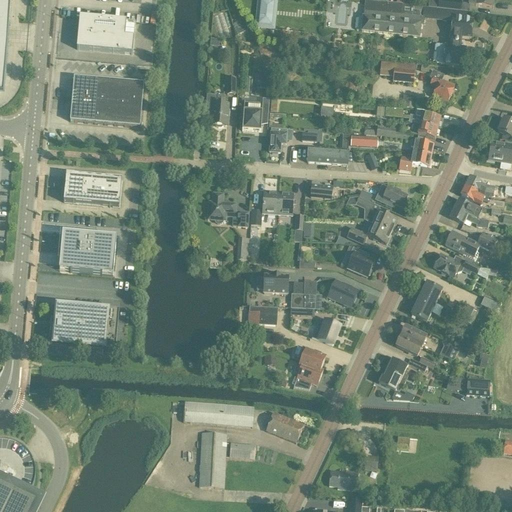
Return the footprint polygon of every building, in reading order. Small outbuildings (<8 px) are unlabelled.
[(0,0),(0,87),(1,86),(2,85),(3,84),(3,83),(4,82),(4,81),(4,79),(5,78),(5,77),(10,0),(0,0)] [(274,0),(257,0),(254,30),(274,32),(278,0),(274,0)] [(433,0),(431,0),(431,9),(460,12),(461,3),(433,0)] [(469,0),(469,6),(493,9),(493,0),(469,0)] [(342,3),(331,2),(330,21),(341,21),(342,3)] [(356,20),(355,30),(357,33),(419,40),(421,25),(419,24),(420,19),(419,19),(420,12),(412,11),(412,13),(408,12),(409,7),(402,6),(366,2),(364,19),(357,18),(356,20)] [(424,10),(423,18),(452,21),(450,41),(451,41),(450,47),(445,46),(445,47),(436,46),(435,47),(434,53),(435,54),(436,54),(436,64),(436,65),(463,68),(465,50),(461,49),(461,42),(462,42),(462,40),(472,41),(473,24),(464,23),(465,14),(424,10)] [(78,35),(134,40),(135,24),(80,19),(82,20),(80,35),(78,35)] [(77,51),(133,56),(134,40),(78,35),(80,35),(79,50),(77,50),(77,51)] [(278,36),(277,45),(298,47),(299,38),(278,36)] [(381,63),(380,69),(415,72),(415,66),(381,63)] [(380,69),(380,77),(393,78),(393,83),(414,85),(415,72),(380,69)] [(433,80),(430,87),(433,89),(431,93),(434,95),(432,98),(447,104),(454,89),(454,88),(454,86),(447,83),(446,85),(441,83),(443,77),(433,72),(430,79),(433,80)] [(74,80),(72,101),(87,103),(89,81),(74,80)] [(235,96),(235,80),(227,80),(227,96),(235,96)] [(97,104),(99,82),(89,81),(87,103),(97,104)] [(109,83),(99,82),(97,104),(107,105),(109,83)] [(119,84),(109,83),(107,105),(117,105),(119,84)] [(127,106),(129,84),(119,84),(117,105),(127,106)] [(143,86),(129,84),(127,106),(142,108),(143,86)] [(220,129),(222,129),(223,128),(223,127),(227,128),(229,106),(215,105),(216,97),(207,96),(205,121),(212,121),(211,126),(215,127),(216,128),(218,129),(220,129)] [(404,97),(403,109),(415,110),(417,98),(404,97)] [(72,101),(70,123),(85,125),(87,103),(72,101)] [(97,104),(87,103),(85,125),(95,125),(97,104)] [(107,105),(97,104),(95,125),(105,126),(107,105)] [(244,104),(242,132),(261,134),(261,123),(267,123),(269,105),(244,104)] [(117,105),(107,105),(105,126),(115,127),(117,105)] [(127,106),(117,105),(115,127),(125,128),(127,106)] [(127,106),(125,128),(140,129),(142,108),(127,106)] [(320,116),(332,118),(332,110),(321,109),(320,116)] [(402,117),(402,112),(385,110),(385,116),(384,119),(392,120),(402,121),(402,117)] [(410,117),(409,124),(412,125),(413,124),(438,131),(440,120),(423,116),(420,115),(420,119),(412,117),(410,117)] [(511,123),(503,120),(497,133),(506,137),(511,139),(511,137),(511,123)] [(414,125),(411,134),(418,136),(435,141),(438,131),(413,124),(414,125)] [(378,129),(377,137),(394,139),(395,131),(378,129)] [(271,134),(269,154),(280,155),(281,146),(286,146),(287,135),(271,134)] [(303,135),(302,143),(317,144),(317,136),(303,135)] [(351,147),(376,149),(377,140),(352,138),(351,147)] [(412,142),(411,148),(414,149),(413,153),(431,157),(434,146),(412,142)] [(488,150),(487,155),(489,157),(489,161),(510,164),(511,154),(511,148),(491,145),(491,149),(488,150)] [(308,149),(307,164),(347,167),(348,152),(342,151),(308,149)] [(402,159),(400,171),(410,173),(411,165),(429,168),(431,157),(413,153),(411,161),(402,159)] [(373,155),(367,158),(372,170),(379,168),(373,155)] [(119,209),(122,182),(66,176),(63,204),(119,209)] [(469,179),(465,188),(484,198),(491,198),(492,196),(486,193),(480,190),(482,185),(469,179)] [(311,187),(310,199),(331,201),(333,189),(311,187)] [(490,187),(490,194),(498,195),(499,188),(490,187)] [(387,192),(383,200),(402,209),(403,209),(405,208),(407,204),(406,202),(408,198),(400,194),(401,192),(394,189),(393,191),(388,189),(386,188),(385,191),(387,192)] [(465,188),(460,197),(474,204),(476,199),(486,204),(488,199),(490,200),(491,198),(484,198),(465,188)] [(264,194),(262,216),(277,217),(279,195),(264,194)] [(225,218),(234,219),(233,227),(237,228),(247,229),(248,215),(238,214),(238,215),(235,215),(236,206),(222,205),(223,196),(213,195),(212,204),(209,204),(208,218),(211,221),(215,222),(215,224),(217,225),(220,226),(222,225),(223,222),(225,223),(225,218)] [(279,195),(277,217),(292,218),(294,196),(279,195)] [(359,199),(355,207),(363,211),(363,221),(373,226),(391,234),(397,222),(388,218),(389,216),(389,212),(359,199)] [(458,201),(454,210),(474,220),(476,220),(481,212),(458,201)] [(454,210),(450,219),(463,226),(465,221),(472,224),(471,224),(477,226),(479,221),(476,220),(474,220),(454,210)] [(251,211),(250,226),(261,227),(262,212),(251,211)] [(511,218),(505,217),(503,224),(511,225),(511,218)] [(479,221),(478,229),(488,231),(489,224),(487,224),(487,222),(479,221)] [(351,230),(347,239),(363,247),(367,237),(386,246),(391,234),(373,226),(370,233),(364,230),(362,235),(351,230)] [(452,233),(445,247),(473,261),(480,247),(491,253),(497,242),(483,235),(477,246),(452,233)] [(71,266),(70,274),(113,278),(116,240),(62,235),(60,265),(71,266)] [(243,259),(243,235),(233,235),(233,259),(243,259)] [(351,262),(347,271),(367,279),(368,277),(369,277),(371,272),(370,271),(374,263),(367,260),(369,256),(353,249),(348,261),(351,262)] [(441,256),(434,270),(453,280),(456,274),(458,275),(462,273),(463,270),(477,276),(487,281),(489,276),(503,278),(504,273),(480,270),(455,258),(453,262),(441,256)] [(299,262),(299,270),(314,271),(314,263),(299,262)] [(264,277),(263,295),(287,296),(288,278),(281,278),(281,277),(271,276),(271,277),(264,277)] [(300,292),(299,281),(289,281),(289,292),(300,292)] [(336,283),(328,299),(350,309),(352,305),(353,305),(357,297),(356,297),(358,293),(351,290),(352,289),(343,285),(342,286),(336,283)] [(426,284),(420,296),(425,298),(436,304),(442,291),(426,284)] [(303,310),(303,297),(291,296),(291,302),(283,301),(283,307),(291,308),(291,310),(301,310),(303,310)] [(420,296),(411,316),(426,324),(436,304),(425,298),(420,296)] [(315,311),(315,297),(303,297),(303,310),(315,311)] [(459,302),(454,313),(463,318),(462,321),(465,323),(467,324),(473,311),(474,309),(459,302)] [(115,354),(119,313),(65,308),(54,307),(53,319),(50,348),(115,354)] [(249,309),(248,328),(258,329),(258,326),(276,328),(277,311),(249,309)] [(465,323),(463,327),(470,330),(477,314),(473,311),(467,324),(465,323)] [(319,321),(312,340),(332,347),(339,329),(319,321)] [(290,336),(300,340),(304,331),(294,327),(290,336)] [(405,328),(401,338),(421,348),(426,338),(405,328)] [(401,338),(396,348),(417,358),(421,348),(401,338)] [(443,348),(439,356),(453,363),(460,349),(446,342),(446,343),(442,344),(443,348)] [(306,350),(301,363),(321,371),(326,358),(321,356),(321,354),(314,352),(314,353),(306,350)] [(475,364),(483,365),(484,356),(476,355),(475,364)] [(419,364),(428,369),(432,371),(435,365),(422,359),(419,364)] [(425,375),(428,369),(419,364),(410,360),(407,366),(425,375)] [(392,361),(386,372),(406,381),(408,377),(404,375),(405,374),(405,375),(408,370),(406,369),(407,368),(392,361)] [(295,379),(292,386),(295,387),(294,390),(309,393),(313,382),(319,384),(323,372),(321,371),(301,363),(298,372),(300,372),(297,380),(295,379)] [(382,378),(378,385),(395,393),(399,385),(402,387),(406,381),(386,372),(383,379),(382,378)] [(467,383),(466,398),(489,399),(490,384),(467,383)] [(185,404),(183,424),(252,430),(254,409),(185,404)] [(273,415),(266,433),(296,445),(303,427),(273,415)] [(201,435),(199,489),(224,490),(226,436),(201,435)] [(399,440),(397,453),(409,454),(410,441),(399,440)] [(0,511),(21,511),(31,493),(32,491),(32,488),(33,486),(34,484),(34,482),(34,479),(34,477),(34,475),(34,472),(34,470),(33,468),(33,465),(32,463),(31,461),(30,459),(28,457),(27,455),(25,453),(24,452),(22,450),(20,449),(18,447),(16,446),(14,445),(12,444),(10,443),(7,443),(0,442),(0,511)] [(230,445),(229,460),(254,462),(255,447),(230,445)] [(367,457),(364,472),(377,474),(380,459),(367,457)] [(330,473),(329,488),(337,489),(337,491),(354,493),(356,491),(358,474),(339,472),(339,474),(330,473)] [(361,493),(361,501),(377,502),(378,494),(361,493)] [(360,511),(361,503),(349,502),(348,511),(360,511)]
